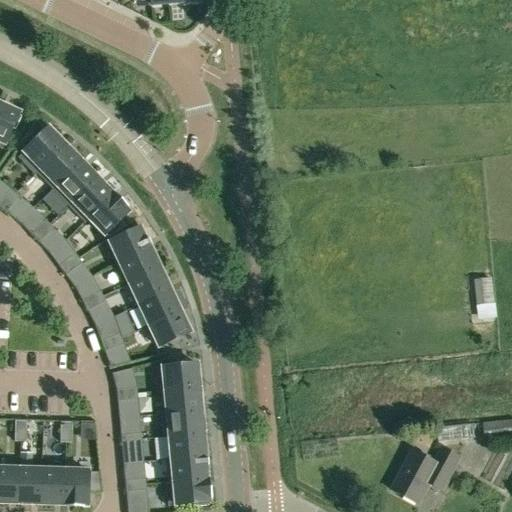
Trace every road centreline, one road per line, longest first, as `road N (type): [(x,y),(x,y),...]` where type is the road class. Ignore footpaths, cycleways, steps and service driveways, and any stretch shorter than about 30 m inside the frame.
road 1 (tertiary): [(237,507),(216,302),(170,194)]
road 2 (residential): [(0,225),(63,296),(99,383)]
road 3 (tertiary): [(178,70),(201,125),(170,194)]
road 4 (residential): [(99,383),(111,511)]
